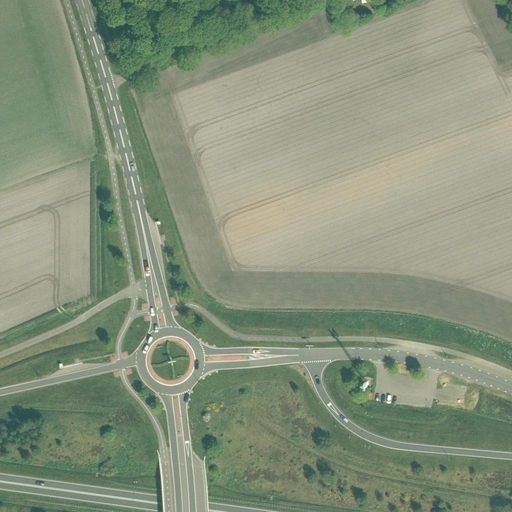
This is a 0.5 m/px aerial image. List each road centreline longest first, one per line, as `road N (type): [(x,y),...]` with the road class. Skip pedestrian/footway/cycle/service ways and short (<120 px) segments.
road 1 (trunk): [(511,456),(377,442),(349,428),(319,390),(312,354)]
road 2 (primary): [(144,239),(81,0)]
road 3 (trunk): [(216,511),(0,481)]
road 4 (tertiary): [(511,388),(384,355),(312,354)]
road 5 (track): [(107,84),(287,0)]
road 6 (unclassified): [(148,288),(0,354)]
road 7 (trunk): [(140,361),(0,392)]
road 8 (primary): [(190,511),(182,391)]
